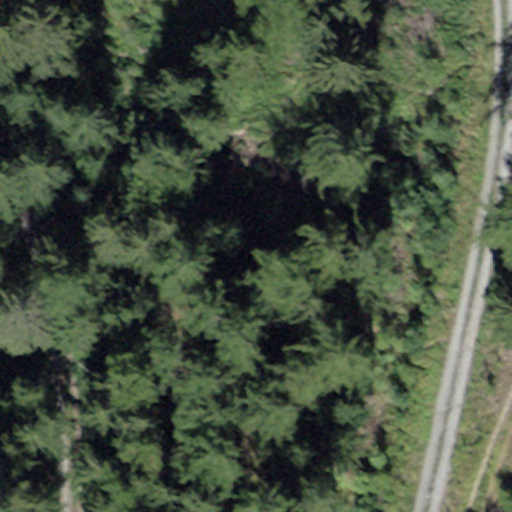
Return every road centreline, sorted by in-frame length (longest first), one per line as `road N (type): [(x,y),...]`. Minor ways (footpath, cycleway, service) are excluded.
road 1 (track): [(412,511),(464,252),(484,0)]
road 2 (track): [(0,146),(18,178),(51,511)]
